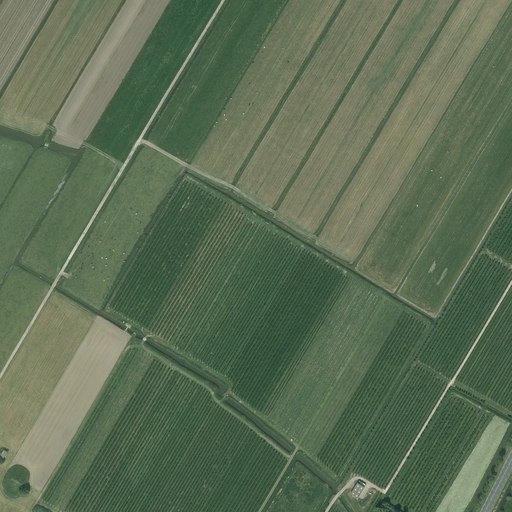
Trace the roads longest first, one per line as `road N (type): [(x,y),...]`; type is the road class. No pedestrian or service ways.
road 1 (track): [(0,372),(225,0)]
road 2 (track): [(35,511),(134,333)]
